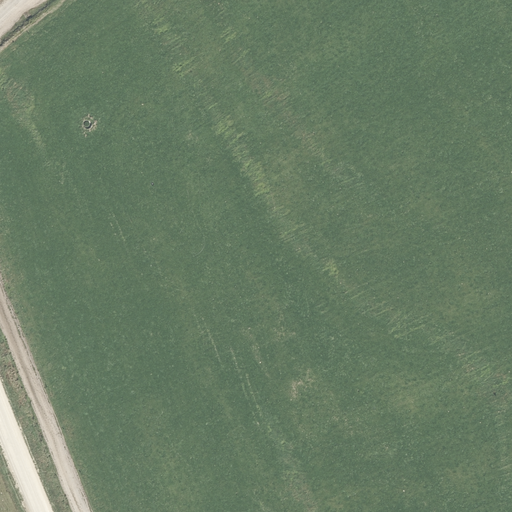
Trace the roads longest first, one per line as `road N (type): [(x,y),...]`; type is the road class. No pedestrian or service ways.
road 1 (track): [(0,265),(87,511)]
road 2 (unclassified): [(49,511),(0,392)]
